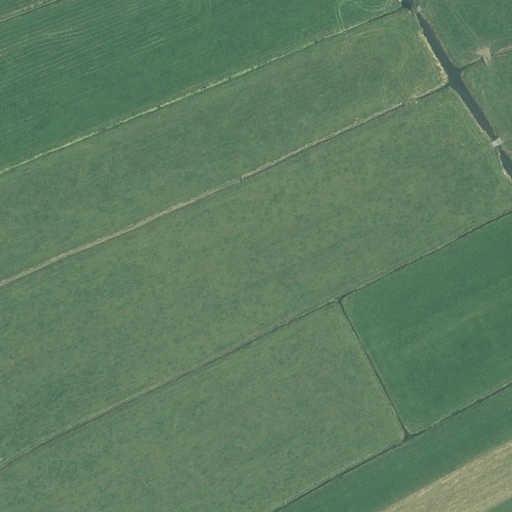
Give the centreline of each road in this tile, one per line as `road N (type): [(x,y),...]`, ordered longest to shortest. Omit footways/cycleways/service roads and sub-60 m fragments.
road 1 (track): [(425,0),(345,43),(0,184)]
road 2 (track): [(345,43),(382,62),(415,114),(461,153),(511,134)]
road 3 (track): [(511,119),(450,0)]
